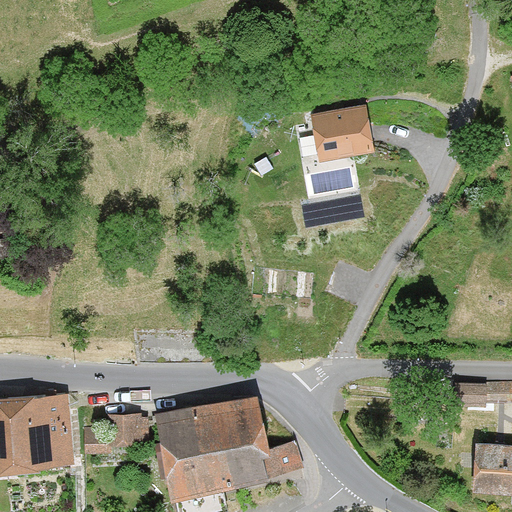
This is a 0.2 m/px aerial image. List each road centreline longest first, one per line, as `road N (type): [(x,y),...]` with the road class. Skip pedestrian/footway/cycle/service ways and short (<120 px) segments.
road 1 (tertiary): [(0,369),(252,378),(292,402)]
road 2 (residential): [(292,402),(330,370),(511,370)]
